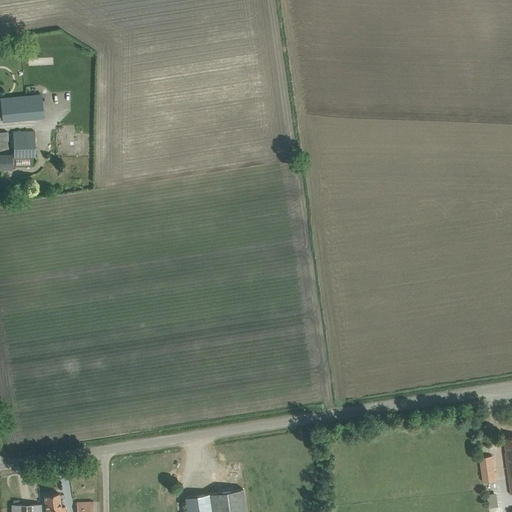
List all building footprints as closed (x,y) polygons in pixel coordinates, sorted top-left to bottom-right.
[(73,109),(90,109),(90,73),(74,73),(73,109)] [(2,106),(0,106),(0,119),(4,119),(4,122),(45,118),(43,102),(42,94),(2,98),(2,103),(2,106)] [(35,156),(35,132),(14,132),(14,150),(9,151),(8,132),(1,132),(0,131),(0,169),(12,169),(12,168),(15,168),(14,156),(35,156)] [(484,481),(496,480),(492,456),(480,458),(484,481)] [(242,489),(209,494),(211,511),(246,511),(243,489),(242,489)] [(61,507),(59,493),(44,495),(46,511),(65,511),(65,506),(61,507)] [(490,508),(499,507),(497,493),(487,494),(490,508)] [(211,511),(209,494),(185,497),(186,511),(211,511)] [(93,511),(93,502),(77,502),(77,511),(93,511)]
